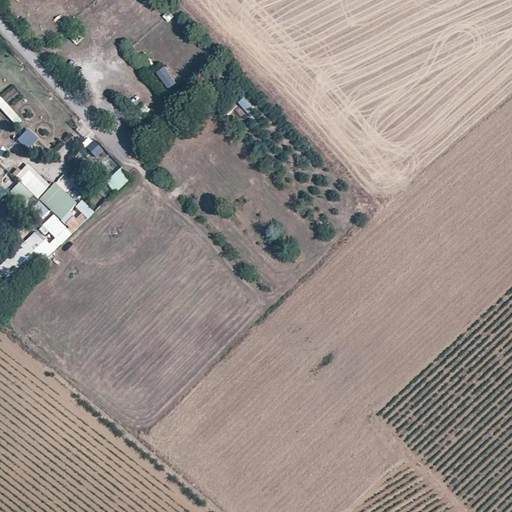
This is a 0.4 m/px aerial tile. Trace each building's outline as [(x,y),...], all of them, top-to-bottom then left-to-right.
[(154,75),(162,82),(170,73),(162,66),(154,75)] [(1,96),(0,96),(0,108),(15,126),(21,121),(1,96)] [(144,120),(150,109),(144,105),(137,116),(144,120)] [(30,128),(16,138),(25,151),(39,141),(30,128)] [(62,160),(73,149),(66,142),(55,153),(62,160)] [(28,163),(14,177),(19,182),(10,191),(27,208),(49,186),(28,163)] [(106,177),(112,190),(129,183),(123,169),(106,177)] [(51,211),(72,233),(94,213),(82,200),(77,204),(66,193),(74,186),(64,176),(28,209),(40,222),(51,211)] [(0,287),(4,292),(69,232),(53,214),(0,263),(0,287)]
